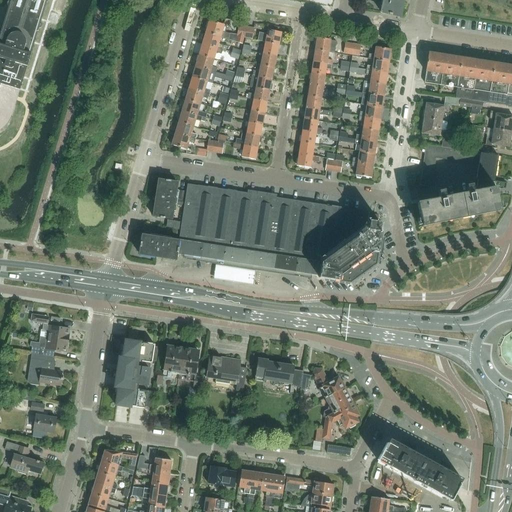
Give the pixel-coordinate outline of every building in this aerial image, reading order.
[(0,84),(19,90),(38,29),(39,29),(40,28),(41,28),(41,27),(42,27),(42,26),(42,25),(42,24),(41,24),(41,23),(40,23),(47,0),(10,0),(10,1),(9,1),(9,2),(8,2),(8,3),(7,4),(7,5),(8,5),(8,6),(8,7),(0,33),(0,84)] [(402,2),(403,1),(402,0),(384,0),(381,12),(398,16),(402,3),(402,2)] [(205,32),(220,37),(226,39),(227,34),(224,33),(226,26),(209,21),(205,32)] [(245,27),(239,26),(237,34),(237,36),(244,37),(245,27)] [(265,42),(278,45),(280,38),(281,38),(281,35),(280,34),(281,33),(268,30),(267,34),(259,33),(257,41),(265,42)] [(220,37),(205,32),(202,43),(222,50),(225,51),(227,46),(218,44),(220,37)] [(236,42),(237,36),(237,34),(230,33),(228,38),(228,39),(236,42)] [(336,42),(330,40),(316,38),(316,40),(315,40),(315,43),(316,43),(314,50),(328,52),(334,53),(336,42)] [(278,45),(265,42),(263,53),(276,56),(278,45)] [(222,50),(202,43),(199,54),(214,59),(216,52),(221,54),(222,50)] [(360,45),(359,45),(354,44),(352,55),(358,56),(360,45)] [(368,59),(373,60),(373,59),(389,62),(391,50),(375,48),(374,55),(369,54),(368,59)] [(328,52),(314,50),(313,62),(332,65),(332,60),(327,59),(328,52)] [(426,72),(425,83),(456,88),(461,57),(452,55),(452,57),(437,54),(438,53),(430,52),(429,53),(428,53),(425,72),(426,72)] [(276,56),(263,53),(260,65),(274,68),(276,56)] [(214,59),(199,54),(195,66),(216,72),(217,67),(211,66),(214,59)] [(456,88),(455,98),(460,99),(488,103),(494,62),(485,61),(485,62),(470,60),(470,58),(461,57),(456,88)] [(373,59),(373,60),(372,66),(367,65),(366,70),(387,73),(389,62),(373,59)] [(331,70),(332,65),(313,62),(311,73),(324,75),(325,69),(331,70)] [(494,62),(488,103),(511,106),(511,66),(503,65),(503,63),(494,62)] [(253,70),(252,75),(271,79),(274,68),(260,65),(259,72),(253,70)] [(216,72),(195,66),(192,77),(207,82),(212,83),(214,77),(231,82),(233,77),(226,75),(215,72),(216,72)] [(349,72),(365,75),(371,76),(370,82),(385,85),(387,73),(366,70),(358,69),(350,67),(349,72)] [(236,71),(235,76),(234,77),(233,83),(238,84),(240,77),(243,78),(244,73),(236,71)] [(324,75),(311,73),(309,85),(322,87),(324,75)] [(256,88),(269,91),(271,79),(252,75),(249,87),(256,88)] [(192,77),(188,88),(209,94),(212,83),(207,82),(192,77)] [(362,89),(363,89),(363,93),(383,96),(385,85),(370,82),(364,81),(362,89)] [(322,87),(309,85),(307,96),(321,98),(322,87)] [(209,94),(188,88),(185,99),(200,104),(202,97),(207,99),(209,94)] [(253,99),(266,102),(269,91),(256,88),(254,94),(249,93),(247,98),(253,100),(253,99)] [(383,96),(363,93),(362,98),(361,105),(366,106),(366,105),(382,108),(383,96)] [(321,98),(307,96),(306,108),(319,110),(321,98)] [(460,100),(460,99),(455,98),(445,97),(443,104),(449,105),(459,107),(459,105),(460,100)] [(200,104),(185,99),(181,110),(205,118),(207,113),(198,111),(200,104)] [(251,111),(264,113),(266,102),(253,99),(253,100),(251,111)] [(448,113),(449,105),(443,104),(443,106),(426,104),(424,119),(441,121),(443,112),(448,113)] [(360,112),(359,116),(380,120),(382,108),(366,105),(366,106),(365,112),(360,112)] [(319,110),(306,108),(304,119),(317,121),(318,115),(329,116),(330,111),(319,110)] [(204,122),(205,118),(181,110),(178,122),(193,126),(195,120),(204,122)] [(249,122),(262,125),(264,113),(251,111),(249,122)] [(495,120),(493,129),(511,132),(511,124),(511,116),(496,114),(496,112),(491,112),(489,119),(495,120)] [(380,120),(359,116),(359,121),(364,122),(363,129),(378,131),(380,120)] [(304,119),(302,131),(315,133),(321,134),(322,129),(316,128),(317,121),(304,119)] [(422,128),(421,134),(439,136),(439,138),(444,139),(447,122),(441,121),(424,119),(422,128)] [(178,122),(174,134),(195,140),(196,136),(190,134),(193,126),(178,122)] [(247,128),(246,134),(259,137),(262,125),(249,122),(247,128)] [(378,131),(363,129),(361,136),(356,135),(356,139),(376,143),(378,131)] [(511,132),(493,129),(492,138),(487,138),(485,145),(491,146),(492,144),(509,147),(511,132)] [(315,133),(302,131),(300,143),(313,145),(315,133)] [(195,140),(174,134),(171,145),(186,149),(188,142),(193,144),(195,140)] [(257,148),(259,137),(246,134),(245,141),(236,139),(235,144),(244,146),(257,148)] [(376,143),(356,139),(355,145),(360,145),(359,152),(374,154),(376,143)] [(465,144),(464,144),(454,142),(442,141),(441,146),(464,150),(465,144)] [(242,151),(241,157),(254,160),(255,159),(256,159),(257,154),(256,154),(257,148),(244,146),(235,144),(233,143),(232,149),(242,151)] [(313,145),(300,143),(298,154),(311,156),(313,145)] [(465,144),(464,150),(481,153),(482,147),(465,144)] [(423,158),(435,160),(436,159),(437,147),(426,145),(423,158)] [(374,154),(359,152),(358,158),(353,158),(352,162),(372,166),(374,154)] [(421,202),(417,203),(422,227),(426,226),(496,212),(500,211),(496,190),(505,188),(506,183),(494,181),(495,176),(498,157),(498,156),(480,153),(478,165),(476,179),(478,180),(477,186),(473,187),(472,185),(467,186),(468,194),(446,198),(444,190),(438,192),(440,199),(421,203),(421,202)] [(311,156),(298,154),(298,160),(296,159),(296,164),(297,165),(296,166),(310,168),(311,161),(318,162),(319,157),(311,156)] [(327,160),(325,171),(331,172),(333,161),(327,160)] [(342,162),(335,161),(333,172),(340,173),(342,162)] [(372,166),(352,162),(351,167),(356,168),(355,175),(371,178),(372,166)] [(173,205),(183,207),(185,200),(174,198),(177,183),(170,182),(170,181),(165,180),(165,181),(158,180),(152,216),(171,219),(173,205)] [(350,283),(376,264),(381,232),(382,223),(369,221),(371,213),(187,184),(185,200),(183,207),(181,222),(180,230),(178,241),(141,236),(140,243),(139,242),(138,247),(140,248),(138,255),(175,260),(175,257),(178,257),(178,256),(183,257),(215,262),(216,259),(223,260),(223,263),(239,266),(239,262),(243,263),(243,267),(250,268),(252,264),(255,265),(255,268),(271,271),(271,268),(279,269),(278,272),(310,277),(311,276),(316,277),(316,278),(318,279),(319,278),(350,283)] [(166,226),(166,227),(180,230),(181,222),(167,220),(166,226)] [(214,270),(213,280),(253,286),(254,276),(255,272),(215,266),(214,270)] [(43,323),(42,330),(41,330),(39,337),(47,338),(61,340),(68,341),(69,329),(47,326),(48,317),(31,314),(30,321),(43,323)] [(30,354),(31,354),(46,356),(53,357),(54,350),(66,352),(68,341),(61,340),(47,338),(46,343),(44,343),(42,344),(40,343),(39,348),(32,346),(30,354)] [(115,405),(116,405),(130,407),(130,406),(144,408),(145,407),(151,408),(154,392),(146,391),(150,363),(151,363),(151,360),(154,361),(156,348),(153,348),(154,346),(154,345),(124,340),(124,342),(122,358),(118,357),(114,387),(118,388),(115,404),(115,405)] [(163,374),(157,373),(155,384),(161,385),(162,377),(170,378),(170,375),(178,376),(182,349),(167,347),(163,374)] [(194,378),(198,351),(182,349),(178,376),(187,377),(186,380),(193,381),(192,389),(198,390),(199,379),(194,378)] [(46,356),(31,354),(27,381),(30,384),(39,386),(40,383),(60,386),(60,389),(62,378),(60,378),(61,372),(44,369),(45,361),(46,356)] [(235,391),(243,392),(246,368),(237,367),(238,360),(208,356),(205,377),(208,377),(208,378),(212,379),(212,378),(215,379),(215,382),(229,384),(230,381),(237,382),(235,391)] [(302,374),(302,371),(292,370),(293,366),(266,362),(266,361),(257,360),(254,380),(264,382),(264,380),(290,384),(290,386),(291,386),(290,394),(293,394),(294,387),(300,388),(301,383),(302,374)] [(300,388),(300,390),(304,391),(308,389),(309,382),(308,380),(314,378),(325,398),(325,399),(344,388),(345,388),(342,382),(341,382),(338,377),(328,382),(322,370),(315,368),(313,375),(311,376),(302,374),(301,383),(300,388)] [(344,388),(325,399),(328,406),(327,410),(324,411),(323,417),(325,417),(335,412),(334,410),(351,401),(344,388)] [(334,410),(335,412),(325,417),(324,430),(322,438),(329,439),(331,423),(336,420),(339,425),(342,424),(345,429),(348,427),(350,428),(354,426),(355,423),(358,422),(355,418),(359,416),(351,401),(334,410)] [(46,439),(47,432),(53,433),(55,418),(41,416),(41,412),(42,412),(43,405),(31,404),(30,410),(34,410),(34,415),(35,415),(32,437),(46,439)] [(317,429),(315,441),(322,442),(322,438),(324,430),(317,429)] [(378,461),(377,463),(448,503),(450,500),(451,501),(451,500),(455,493),(458,487),(460,484),(459,483),(461,479),(449,473),(448,472),(448,471),(449,469),(441,465),(440,468),(415,454),(412,452),(413,450),(405,446),(404,448),(390,440),(388,444),(386,443),(377,460),(378,461)] [(40,474),(43,464),(40,463),(40,462),(34,461),(24,458),(27,449),(6,442),(4,450),(14,453),(10,467),(16,469),(16,472),(26,475),(27,470),(40,474)] [(129,465),(130,466),(134,467),(137,455),(104,451),(103,455),(102,455),(100,460),(101,461),(117,467),(118,466),(119,459),(124,460),(124,459),(130,460),(129,465)] [(137,467),(147,468),(147,469),(169,472),(171,461),(155,459),(154,465),(144,463),(145,456),(139,456),(137,467)] [(117,467),(101,461),(100,465),(98,466),(97,470),(98,471),(98,472),(114,477),(116,470),(121,471),(122,467),(118,466),(117,467)] [(207,483),(233,487),(236,473),(224,471),(225,468),(210,466),(207,483)] [(147,468),(137,467),(136,471),(141,472),(141,474),(146,474),(152,475),(151,482),(168,485),(169,472),(147,469),(147,468)] [(241,471),(238,487),(245,488),(244,493),(249,493),(252,472),(241,471)] [(114,477),(98,472),(97,473),(96,473),(95,477),(96,478),(94,483),(115,489),(116,486),(112,483),(114,477)] [(263,474),(252,472),(249,493),(248,498),(252,499),(253,494),(254,494),(255,489),(260,490),(263,474)] [(269,507),(271,497),(274,475),(263,474),(260,490),(266,491),(265,496),(266,496),(264,506),(269,507)] [(275,497),(281,498),(284,477),(274,475),(271,497),(269,507),(273,507),(275,497)] [(285,490),(292,491),(294,484),(294,478),(287,477),(285,490)] [(294,484),(293,491),(298,491),(299,485),(313,487),(312,493),(321,494),(321,493),(332,495),(333,485),(313,482),(313,481),(303,480),(294,478),(294,484)] [(132,487),(132,492),(166,496),(168,485),(151,482),(150,489),(144,488),(144,489),(138,488),(132,487)] [(115,489),(94,483),(93,487),(92,488),(91,492),(91,493),(91,494),(107,499),(109,493),(114,493),(115,489)] [(28,511),(30,507),(26,506),(27,502),(11,497),(11,498),(8,497),(10,491),(0,488),(0,504),(5,506),(3,511),(28,511)] [(164,508),(166,496),(132,492),(131,496),(136,497),(149,499),(148,505),(148,506),(164,508)] [(302,503),(301,505),(306,506),(313,507),(329,510),(330,503),(332,502),(333,497),(332,496),(332,495),(321,493),(321,494),(312,493),(311,493),(310,494),(307,496),(305,498),(303,501),(302,503)] [(88,505),(108,511),(109,507),(106,504),(107,499),(91,494),(90,495),(88,499),(89,500),(88,505)] [(221,511),(223,501),(206,497),(203,511),(206,511),(208,511),(221,511)] [(371,499),(370,504),(371,505),(370,509),(393,511),(400,511),(401,508),(392,507),(393,506),(388,506),(389,500),(372,497),(372,499),(371,499)]
